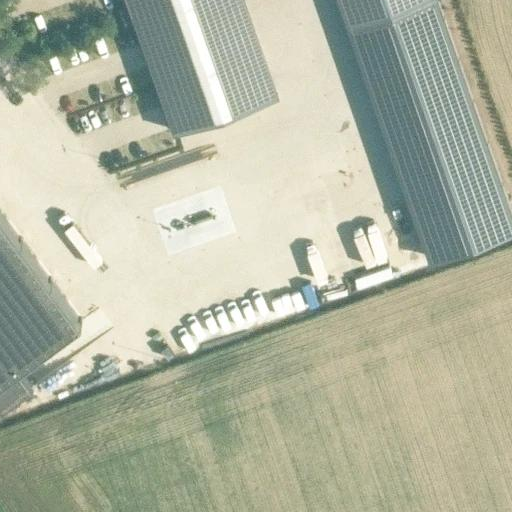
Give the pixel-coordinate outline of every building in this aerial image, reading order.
[(244,0),(129,0),(174,128),(277,92),(244,0)] [(343,0),(351,21),(433,255),(511,227),(511,208),(439,0),(343,0)] [(266,139),(311,124),(308,112),(262,127),(266,139)] [(166,228),(185,218),(177,203),(158,213),(166,228)] [(0,407),(2,410),(35,386),(19,365),(84,318),(0,205),(0,407)]
